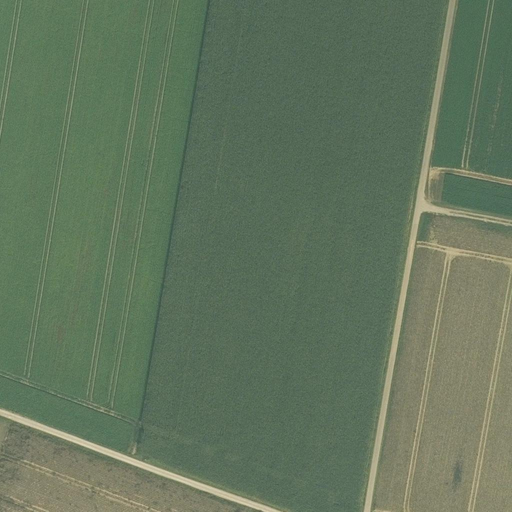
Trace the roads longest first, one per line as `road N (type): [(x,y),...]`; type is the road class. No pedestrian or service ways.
road 1 (track): [(451,0),(368,511)]
road 2 (track): [(265,511),(0,414)]
